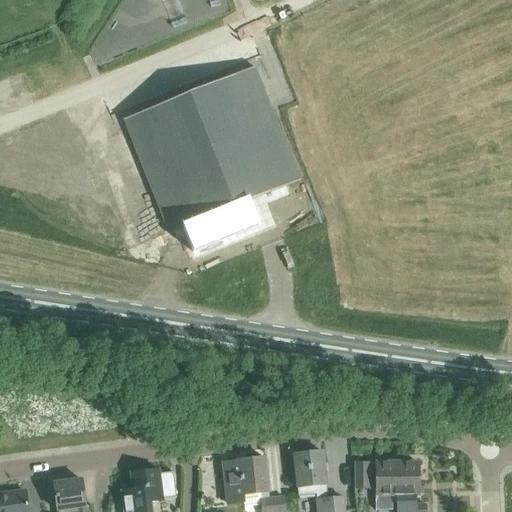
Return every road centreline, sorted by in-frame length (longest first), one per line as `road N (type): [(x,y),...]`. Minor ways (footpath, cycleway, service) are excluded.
road 1 (primary): [(511,374),(0,297)]
road 2 (residential): [(0,471),(335,428),(407,431),(488,448)]
road 3 (unclassified): [(0,125),(262,19)]
